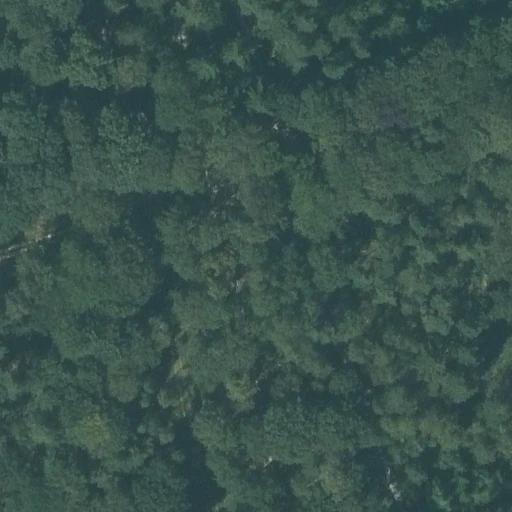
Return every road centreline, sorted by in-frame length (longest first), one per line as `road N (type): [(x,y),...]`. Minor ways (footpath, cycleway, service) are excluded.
road 1 (track): [(278,511),(216,182)]
road 2 (track): [(286,154),(511,66)]
road 3 (track): [(127,213),(125,139),(89,0)]
road 4 (track): [(0,258),(195,190)]
road 5 (track): [(166,0),(216,182)]
